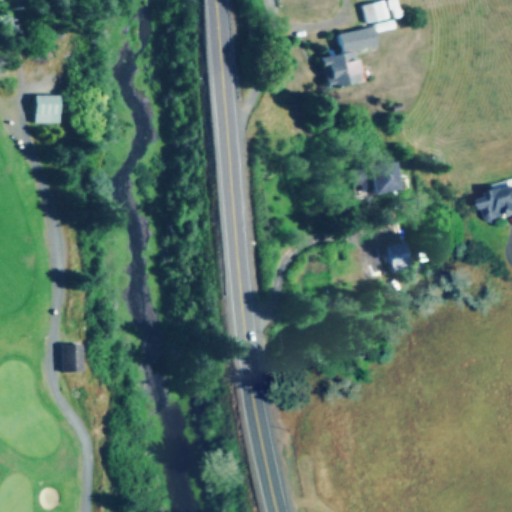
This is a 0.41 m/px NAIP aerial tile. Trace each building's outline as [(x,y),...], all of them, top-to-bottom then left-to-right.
[(392,30),(386,0),(362,6),(366,28),(335,35),(339,53),(319,57),(326,89),(359,82),(353,51),(377,46),(374,33),(392,30)] [(58,95),(33,95),(33,122),(58,122),(58,95)] [(396,189),(391,161),(349,168),(353,190),(366,188),(367,194),(396,189)] [(511,182),(487,189),(490,201),(482,203),(487,224),(511,217),(511,182)] [(385,246),(391,273),(409,269),(404,242),(385,246)] [(83,345),(63,345),(63,372),(83,372),(83,345)]
